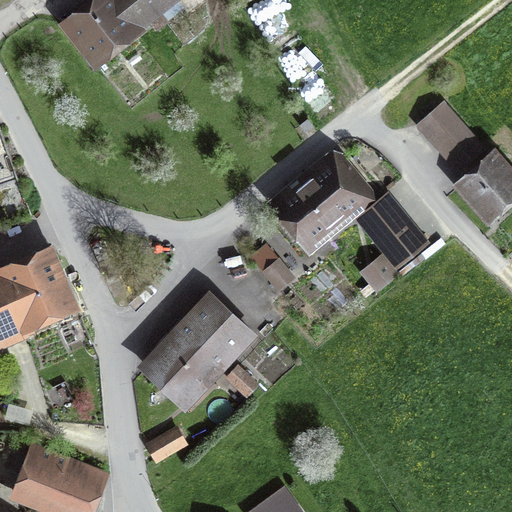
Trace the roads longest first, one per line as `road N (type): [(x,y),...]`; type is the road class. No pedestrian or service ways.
road 1 (unclassified): [(143,511),(121,443),(117,349),(0,93)]
road 2 (track): [(355,114),(501,0)]
